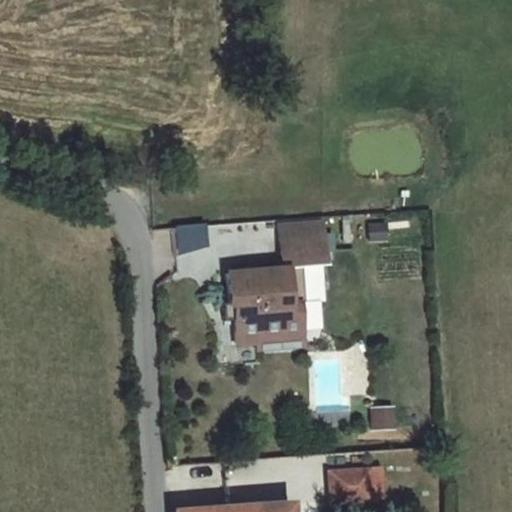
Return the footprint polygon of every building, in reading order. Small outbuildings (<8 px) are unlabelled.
[(327,284),(275,289),(276,302),(328,297),(327,284)] [(286,365),(283,331),(331,327),(328,297),(276,302),(279,332),(223,337),(225,366),(236,365),(237,376),(233,377),(236,407),(261,405),(260,394),(299,390),(296,364),(286,365)] [(299,390),(260,394),(261,405),(262,411),(300,408),(299,390)] [(370,426),(389,425),(387,406),(368,407),(370,426)] [(391,469),(371,470),(372,488),(392,487),(391,469)]
